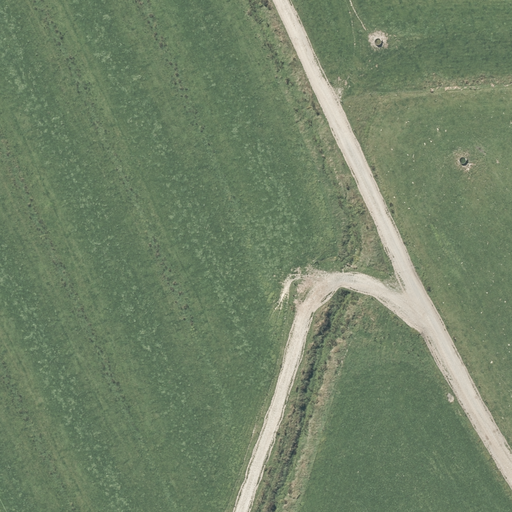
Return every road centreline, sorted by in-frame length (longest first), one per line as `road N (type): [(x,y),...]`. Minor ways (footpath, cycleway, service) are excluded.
road 1 (track): [(511,458),(430,306),(288,0)]
road 2 (track): [(430,306),(364,280),(324,287),(240,511)]
